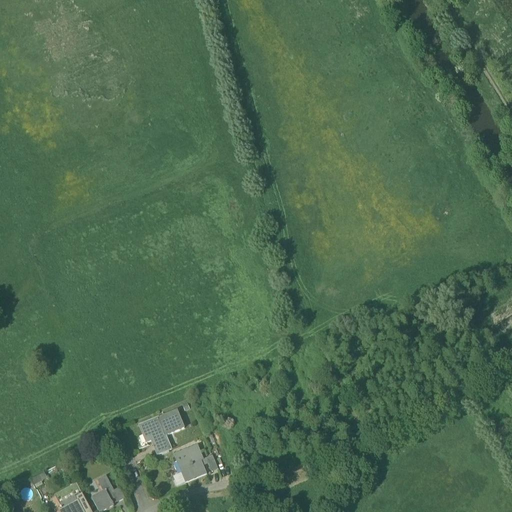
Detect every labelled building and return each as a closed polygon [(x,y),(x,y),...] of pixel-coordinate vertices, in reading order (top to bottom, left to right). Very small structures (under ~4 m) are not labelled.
[(154,448),(154,449),(168,443),(166,438),(184,430),(177,413),(159,421),(158,420),(139,427),(146,445),(154,441),(157,447),(154,448)] [(154,449),(157,457),(171,451),(168,443),(154,449)] [(181,475),(185,485),(207,476),(204,468),(201,463),(204,462),(204,461),(198,447),(174,457),(181,475)] [(213,457),(204,461),(204,462),(201,463),(204,468),(209,466),(207,462),(214,460),(213,457)] [(209,466),(212,474),(218,471),(214,460),(207,462),(209,466)] [(185,485),(181,475),(173,479),(177,488),(185,485)] [(30,481),(33,487),(42,482),(39,476),(30,481)] [(92,500),(97,511),(106,511),(114,508),(113,507),(117,504),(112,494),(114,493),(106,478),(97,483),(103,494),(92,500)] [(83,511),(78,502),(78,503),(76,499),(82,496),(77,485),(55,497),(62,511),(61,510),(60,511),(61,511),(60,511),(83,511)] [(112,494),(117,504),(125,500),(119,490),(114,493),(112,494)] [(78,502),(83,511),(90,511),(82,496),(76,499),(78,503),(78,502)]
